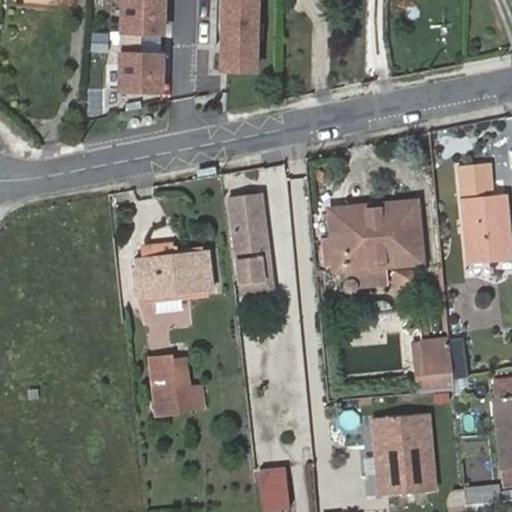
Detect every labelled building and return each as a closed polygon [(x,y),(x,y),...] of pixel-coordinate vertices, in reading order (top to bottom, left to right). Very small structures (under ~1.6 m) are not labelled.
[(164,31),(165,0),(124,0),(124,29),(164,31)] [(257,68),(258,0),(225,0),(223,67),(257,68)] [(108,50),(108,33),(93,33),(93,50),(108,50)] [(163,89),(164,53),(123,51),(122,88),(163,89)] [(468,259),(506,256),(503,227),(510,227),(506,195),(493,196),(490,164),(460,168),(468,259)] [(227,195),(236,280),(258,277),(256,256),(266,255),(259,192),(227,195)] [(337,268),(421,260),(415,202),(332,210),(337,268)] [(503,227),(506,256),(511,255),(511,247),(510,227),(503,227)] [(145,257),(176,253),(174,241),(144,244),(145,257)] [(142,297),(155,295),(182,293),(211,290),(206,250),(176,253),(145,257),(138,257),(139,265),(141,284),(142,297)] [(258,277),(236,280),(238,293),(270,288),(266,255),(256,256),(258,277)] [(396,287),(413,287),(413,266),(396,266),(396,287)] [(182,293),(155,295),(157,309),(184,306),(182,293)] [(453,372),(450,337),(422,339),(425,374),(453,372)] [(189,356),(173,358),(150,360),(156,415),(195,411),(194,405),(192,386),(189,356)] [(453,372),(425,374),(427,393),(455,391),(453,372)] [(202,385),(192,386),(194,405),(205,404),(202,385)] [(502,469),(511,467),(511,395),(495,398),(502,469)] [(436,488),(429,411),(372,417),(378,493),(436,488)] [(283,466),(260,468),(264,510),(287,507),(283,466)] [(467,506),(501,502),(498,482),(465,486),(467,506)]
